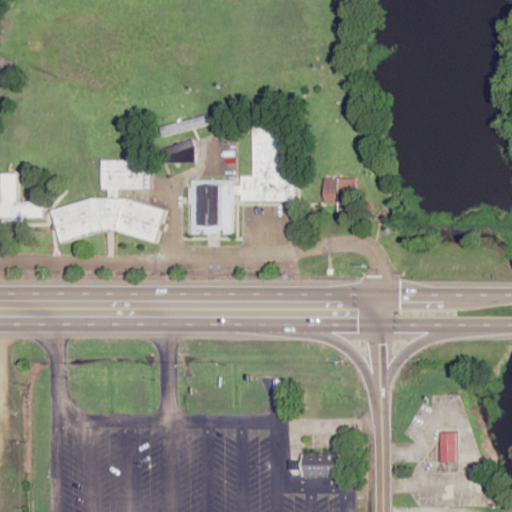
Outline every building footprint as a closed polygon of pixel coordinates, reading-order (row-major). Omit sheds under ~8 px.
[(207,114),(210,125),(162,137),(159,126),(207,114)] [(253,127),(282,127),(282,175),(295,175),(295,201),(242,201),(242,195),(235,195),(236,234),(213,234),(192,234),(191,179),(234,179),(234,185),(242,185),(242,176),(254,176),(253,127)] [(193,138),(196,145),(196,161),(161,160),(161,150),(193,138)] [(103,160),(103,188),(109,188),(109,198),(94,198),(53,210),(62,242),(104,229),(116,230),(158,242),(168,210),(127,198),(120,198),(120,189),(144,189),(145,160),(103,160)] [(2,174),(2,218),(51,218),(51,202),(20,202),(20,174),(2,174)] [(325,178),(358,178),(358,214),(341,214),(341,204),(325,204),(325,178)] [(442,461),(459,461),(459,432),(442,432),(442,461)] [(305,476),(342,476),(342,452),(305,452),(305,476)]
